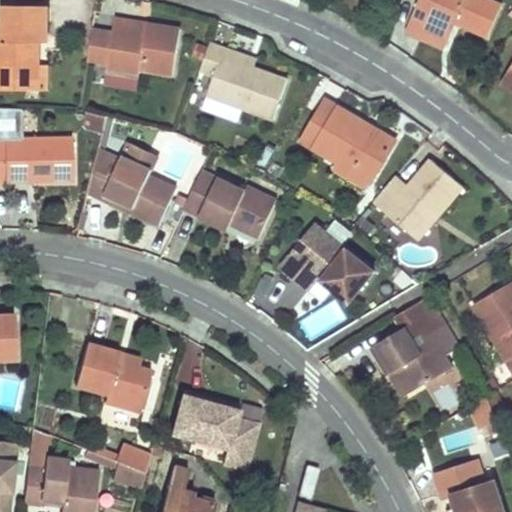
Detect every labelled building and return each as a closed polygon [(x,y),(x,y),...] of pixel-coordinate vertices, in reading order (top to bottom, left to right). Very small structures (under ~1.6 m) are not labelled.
[(419,0),(405,31),(413,35),(421,39),(424,30),(427,25),(449,35),(454,23),(486,37),(500,5),(489,0),(434,0),(432,5),(420,0),(419,0)] [(26,67),(37,67),(37,65),(37,48),(34,48),(34,42),(38,42),(42,42),(46,43),(47,7),(3,6),(2,41),(0,41),(0,79),(25,80),(26,67)] [(145,24),(114,19),(112,29),(143,34),(145,24)] [(111,34),(101,32),(91,31),(87,61),(106,65),(106,70),(137,75),(139,70),(171,75),(180,29),(145,24),(143,34),(112,29),(111,34)] [(424,30),(421,39),(442,49),(449,35),(427,25),(424,30)] [(208,45),(204,58),(199,71),(214,76),(208,92),(207,95),(243,108),(272,119),(286,82),(252,70),(222,59),(225,51),(208,45)] [(252,70),(255,62),(225,51),(222,59),(252,70)] [(25,80),(0,79),(0,92),(47,93),(47,65),(37,65),(37,67),(37,80),(25,80)] [(26,67),(25,80),(37,80),(37,67),(26,67)] [(511,90),(511,67),(502,83),(511,90)] [(137,75),(106,70),(103,85),(135,90),(137,75)] [(199,71),(194,87),(208,92),(214,76),(199,71)] [(243,108),(207,95),(201,112),(237,125),(243,108)] [(394,143),(384,137),(374,131),(371,137),(362,132),(365,126),(324,102),(300,143),(313,150),(316,145),(340,159),(337,164),(367,182),(370,183),(394,143)] [(114,121),(106,119),(99,147),(107,148),(114,121)] [(374,131),(365,126),(362,132),(371,137),(374,131)] [(0,183),(31,183),(72,183),(72,139),(0,140),(0,183)] [(128,145),(122,157),(151,170),(157,158),(128,145)] [(316,145),(313,150),(337,164),(340,159),(316,145)] [(130,213),(144,220),(158,226),(176,189),(148,176),(151,170),(122,157),(120,162),(98,151),(87,193),(102,201),(105,194),(133,207),(130,213)] [(373,203),(392,220),(412,236),(432,213),(437,217),(461,188),(431,162),(408,188),(395,177),(373,203)] [(367,182),(337,164),(333,171),(364,188),(367,182)] [(229,225),(244,232),(258,239),(276,202),(232,181),(229,187),(200,172),(183,209),(227,230),(229,225)] [(297,194),(287,189),(282,201),(292,206),(297,194)] [(133,207),(105,194),(102,201),(130,213),(133,207)] [(412,236),(416,240),(437,217),(432,213),(412,236)] [(340,219),(330,228),(344,244),(354,234),(340,219)] [(374,274),(315,225),(278,269),(306,292),(317,279),(320,281),(336,294),(348,304),(374,274)] [(372,248),(361,239),(355,245),(366,255),(372,248)] [(336,294),(320,281),(317,285),(333,299),(336,294)] [(511,282),(473,305),(511,371),(511,282)] [(444,356),(451,353),(457,349),(440,319),(427,297),(403,311),(422,345),(415,349),(403,329),(402,330),(370,348),(387,377),(389,376),(397,371),(410,394),(431,381),(428,377),(432,364),(444,356)] [(403,311),(395,316),(402,330),(403,329),(415,349),(422,345),(403,311)] [(0,360),(15,361),(15,316),(0,316),(0,360)] [(117,353),(101,349),(86,345),(74,387),(105,396),(103,404),(137,413),(150,372),(135,368),(121,364),(121,366),(114,365),(117,353)] [(135,368),(137,359),(117,353),(114,365),(121,366),(121,364),(135,368)] [(428,377),(431,381),(452,369),(444,356),(432,364),(428,377)] [(389,376),(403,398),(410,394),(397,371),(389,376)] [(182,392),(171,434),(225,449),(221,464),(243,470),(256,425),(234,419),(237,412),(200,401),(201,397),(182,392)] [(238,407),(201,397),(200,401),(237,412),(238,407)] [(496,420),(487,398),(470,408),(479,428),(496,420)] [(265,430),(261,437),(268,440),(271,433),(265,430)] [(0,442),(0,511),(4,511),(12,444),(0,442)] [(148,457),(135,452),(122,447),(118,456),(115,463),(116,463),(143,474),(148,457)] [(118,456),(99,449),(97,456),(115,463),(118,456)] [(456,511),(504,511),(494,481),(484,485),(477,462),(434,476),(441,499),(451,495),(455,508),(456,511)] [(143,474),(116,463),(111,480),(140,489),(143,474)] [(310,499),(319,469),(308,466),(300,496),(310,499)] [(60,511),(93,511),(98,473),(43,467),(43,471),(27,469),(23,503),(40,505),(41,499),(61,501),(61,507),(60,511)] [(192,494),(186,493),(181,491),(181,489),(186,472),(173,468),(160,511),(211,511),(213,505),(190,499),(192,494)] [(316,511),(317,508),(297,502),(294,511),(316,511)]
